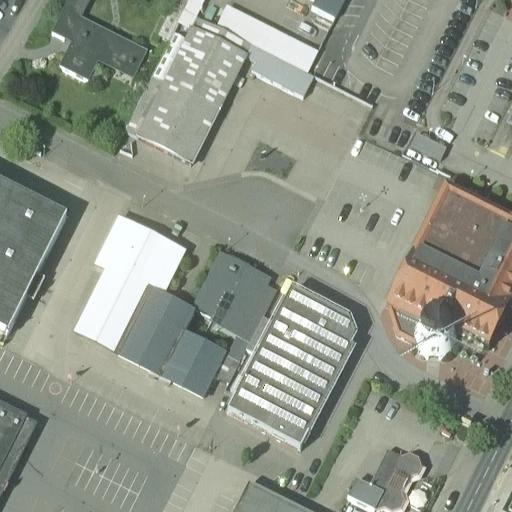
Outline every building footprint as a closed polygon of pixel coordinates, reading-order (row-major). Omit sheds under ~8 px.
[(90,0),(70,0),(63,14),(75,20),(80,22),(90,0)] [(190,0),(183,15),(194,20),(204,0),(190,0)] [(383,89),(206,0),(204,0),(194,20),(314,81),(373,110),(383,89)] [(307,0),(316,4),(312,12),(334,23),(345,0),(307,0)] [(63,14),(52,37),(64,43),(75,20),(63,14)] [(183,15),(151,80),(164,87),(192,33),(197,22),(194,20),(183,15)] [(80,22),(75,20),(64,43),(71,47),(59,71),(88,85),(101,60),(129,73),(140,52),(80,22)] [(246,60),(192,33),(164,87),(219,114),(245,61),(246,60)] [(314,81),(251,49),(246,60),(245,61),(256,67),(251,76),(303,102),(314,81)] [(151,80),(123,134),(137,141),(164,87),(151,80)] [(219,114),(164,87),(137,141),(191,169),(219,114)] [(418,138),(413,150),(441,162),(446,150),(418,138)] [(65,223),(0,190),(0,335),(7,339),(65,223)] [(462,204),(502,224),(508,212),(468,193),(462,204)] [(462,204),(444,195),(386,311),(399,317),(393,329),(397,340),(413,347),(417,355),(420,358),(423,361),(427,363),(431,364),(434,364),(438,364),(443,363),(448,360),(450,357),(453,354),(455,351),(456,348),(457,341),(457,338),(488,352),(508,312),(506,310),(511,297),(511,228),(502,224),(462,204)] [(184,257),(117,223),(95,267),(106,273),(107,271),(163,299),(184,257)] [(238,270),(235,275),(219,266),(197,308),(243,332),(239,340),(249,346),(261,324),(263,319),(253,313),(268,285),(238,270)] [(163,299),(107,271),(106,273),(79,326),(84,329),(86,334),(83,339),(205,400),(215,379),(225,359),(226,358),(184,337),(195,315),(163,299)] [(256,360),(226,417),(299,455),(351,353),(347,351),(352,341),(346,325),(289,295),(271,329),(256,360)] [(399,317),(386,311),(393,329),(399,317)] [(245,355),(256,360),(271,329),(261,324),(249,346),(245,355)] [(225,359),(215,379),(228,386),(239,366),(225,359)] [(66,392),(60,405),(79,414),(85,401),(66,392)] [(0,474),(26,422),(0,409),(0,474)] [(56,453),(69,459),(80,437),(67,431),(56,453)] [(89,460),(129,479),(125,488),(142,496),(153,472),(95,446),(89,460)] [(387,461),(369,498),(382,504),(383,505),(401,468),(387,461)] [(418,471),(408,467),(401,468),(383,505),(382,504),(378,511),(402,511),(400,503),(407,487),(416,485),(419,478),(418,471)] [(98,487),(92,500),(116,511),(134,511),(138,505),(98,487)] [(295,511),(250,489),(238,511),(295,511)] [(369,498),(355,491),(346,509),(352,511),(378,511),(382,504),(369,498)]
